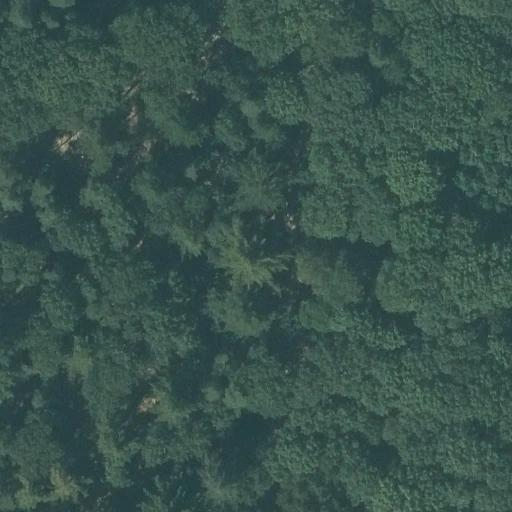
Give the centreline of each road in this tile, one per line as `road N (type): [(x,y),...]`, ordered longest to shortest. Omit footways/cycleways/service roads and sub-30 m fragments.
road 1 (track): [(304,6),(250,511)]
road 2 (track): [(0,92),(304,6)]
